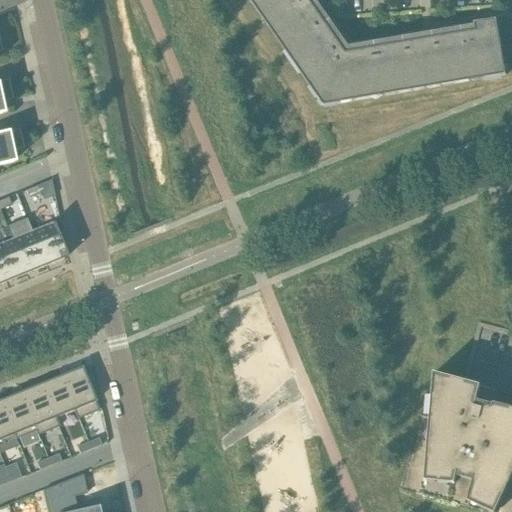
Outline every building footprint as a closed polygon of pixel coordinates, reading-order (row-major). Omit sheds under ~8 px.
[(249,0),(324,107),(506,76),(496,19),(474,23),(475,31),(346,53),(309,0),(249,0)] [(0,81),(0,114),(0,112),(0,102),(12,100),(7,80),(0,81)] [(0,165),(11,163),(9,152),(22,149),(18,129),(0,132),(0,165)] [(37,186),(26,191),(29,197),(40,193),(37,186)] [(0,209),(11,205),(8,198),(0,201),(0,209)] [(52,223),(32,231),(46,266),(66,257),(52,223)] [(32,231),(12,239),(26,274),(46,266),(32,231)] [(0,267),(6,282),(26,274),(12,239),(0,243),(0,267)] [(81,367),(60,376),(78,419),(99,411),(81,367)] [(434,374),(403,490),(488,511),(511,511),(511,407),(495,403),(499,390),(479,384),(478,385),(434,374)] [(60,376),(40,384),(58,427),(59,427),(55,418),(73,411),(77,420),(78,419),(60,376)] [(40,384),(20,392),(38,435),(58,427),(40,384)] [(20,392),(0,400),(16,439),(35,431),(37,436),(38,435),(20,392)] [(0,400),(0,440),(13,435),(15,440),(16,439),(0,400)] [(98,438),(87,442),(90,450),(101,445),(98,438)] [(87,442),(76,447),(79,454),(90,450),(87,442)] [(58,454),(47,458),(50,466),(61,461),(58,454)] [(47,458),(36,463),(39,470),(50,466),(47,458)] [(15,462),(4,467),(7,475),(10,482),(21,478),(18,470),(15,462)] [(7,475),(0,477),(0,486),(10,482),(7,475)] [(82,475),(42,491),(46,511),(102,511),(102,510),(98,510),(95,511),(95,509),(80,511),(76,511),(74,497),(86,494),(82,475)]
